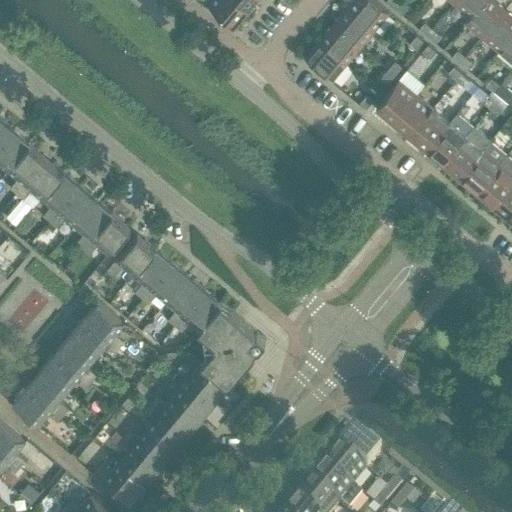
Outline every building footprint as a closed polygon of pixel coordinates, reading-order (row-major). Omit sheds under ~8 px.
[(248,7),(239,0),(203,0),(233,24),(248,7)] [(388,11),(375,0),(351,0),(347,5),(374,28),(388,11)] [(407,7),(399,0),(393,7),(401,14),(407,7)] [(465,22),(482,0),(454,0),(453,2),(469,15),(464,21),(465,22)] [(481,35),(504,8),(494,0),(482,0),(465,22),(481,35)] [(374,28),(347,5),(333,22),(360,45),(374,28)] [(498,50),(511,33),(511,14),(504,8),(481,35),(498,50)] [(426,35),(432,28),(424,21),(418,28),(426,35)] [(360,45),(333,22),(319,39),(346,62),(360,45)] [(440,35),(432,28),(426,35),(434,41),(440,35)] [(511,61),(511,33),(498,50),(511,61)] [(416,48),(423,40),(416,34),(409,42),(416,48)] [(346,62),(319,39),(304,56),(332,79),(346,62)] [(430,57),(435,50),(427,43),(421,50),(430,57)] [(459,62),(465,56),(457,49),(451,56),(459,62)] [(467,69),(473,62),(465,56),(459,62),(467,69)] [(394,73),(401,65),(394,60),(387,68),(394,73)] [(455,79),(461,72),(453,65),(447,72),(455,79)] [(387,82),(394,73),(387,68),(381,76),(387,82)] [(393,120),(416,93),(424,83),(406,69),(376,105),(393,120)] [(464,85),(469,79),(461,72),(455,79),(464,85)] [(493,91),(499,84),(491,77),(485,84),(493,91)] [(366,107),(373,99),(366,93),(359,102),(366,107)] [(409,133),(432,106),(416,93),(393,120),(409,133)] [(489,106),(494,100),(486,93),(481,100),(489,106)] [(497,113),(502,106),(494,100),(489,106),(497,113)] [(426,147),(449,120),(432,106),(409,133),(426,147)] [(442,161),(473,125),(457,111),(449,120),(426,147),(442,161)] [(0,143),(13,128),(0,117),(0,143)] [(459,175),(490,139),(473,125),(442,161),(459,175)] [(0,162),(7,169),(29,142),(13,128),(0,143),(0,162)] [(476,189),(506,152),(490,139),(459,175),(476,189)] [(7,169),(17,177),(9,186),(16,191),(46,156),(29,142),(7,169)] [(493,203),(511,179),(511,157),(506,152),(476,189),(493,203)] [(40,196),(62,169),(46,156),(16,191),(23,197),(31,188),(40,196)] [(49,220),(79,184),(62,169),(40,196),(50,205),(43,214),(49,220)] [(509,217),(511,213),(511,179),(493,203),(509,217)] [(73,224),(96,197),(79,184),(49,220),(56,225),(64,216),(73,224)] [(82,247),(113,211),(96,197),(73,224),(83,232),(76,242),(82,247)] [(108,253),(129,227),(130,226),(113,211),(82,247),(89,253),(97,244),(108,253)] [(133,273),(155,247),(137,232),(107,268),(115,274),(122,265),(133,273)] [(141,297),(171,261),(155,247),(133,273),(142,281),(134,290),(141,297)] [(165,301),(188,274),(171,261),(141,297),(148,302),(155,292),(165,301)] [(174,324),(204,288),(188,274),(165,301),(175,309),(167,318),(174,324)] [(198,328),(220,301),(204,288),(174,324),(181,329),(189,320),(198,328)] [(114,333),(123,322),(97,300),(82,317),(118,347),(124,341),(114,333)] [(228,383),(265,339),(220,301),(198,328),(214,341),(213,343),(215,345),(201,361),(228,383)] [(118,347),(82,317),(68,334),(95,356),(103,346),(112,354),(118,347)] [(95,356),(68,334),(54,350),(90,381),(96,374),(87,366),(95,356)] [(90,381),(54,350),(41,367),(68,389),(75,379),(85,387),(90,381)] [(228,383),(201,361),(193,370),(184,363),(178,369),(214,399),(228,383)] [(68,389),(41,367),(26,384),(62,414),(68,407),(59,399),(68,389)] [(214,399),(178,369),(173,376),(182,384),(174,393),(201,416),(214,399)] [(62,414),(26,384),(12,401),(39,423),(48,413),(57,420),(62,414)] [(201,416),(174,393),(165,403),(156,396),(151,403),(187,433),(201,416)] [(173,449),(187,433),(151,403),(145,409),(154,417),(146,427),(173,449)] [(25,440),(0,419),(0,448),(20,465),(25,458),(16,451),(25,440)] [(159,466),(173,449),(146,427),(138,437),(129,429),(123,436),(159,466)] [(367,471),(381,454),(354,431),(340,449),(367,471)] [(145,482),(159,466),(123,436),(117,442),(126,450),(119,460),(145,482)] [(20,465),(0,448),(0,469),(5,464),(14,472),(20,465)] [(367,471),(340,449),(326,465),(353,488),(367,471)] [(130,500),(145,482),(119,460),(110,470),(101,462),(95,470),(130,500)] [(353,488),(326,465),(312,482),(339,504),(353,488)] [(394,494),(402,484),(395,479),(387,488),(394,494)] [(332,511),(339,504),(312,482),(298,498),(314,511),(332,511)] [(386,504),(394,494),(387,488),(379,498),(386,504)] [(413,494),(407,488),(399,498),(405,503),(413,494)] [(111,511),(90,494),(81,505),(72,497),(66,504),(75,511),(111,511)] [(314,511),(298,498),(287,511),(314,511)] [(395,511),(398,511),(405,503),(399,498),(390,507),(395,511)] [(452,511),(453,511),(445,503),(437,511),(452,511)]
